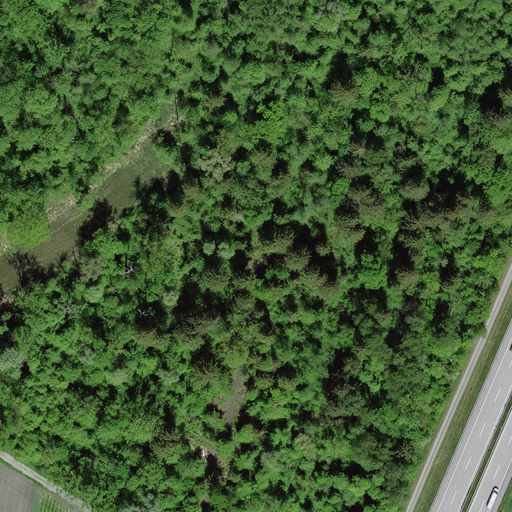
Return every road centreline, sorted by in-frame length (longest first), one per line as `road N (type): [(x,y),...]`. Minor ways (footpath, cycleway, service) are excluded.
road 1 (track): [(511,269),(409,511)]
road 2 (motorway): [(511,361),(448,511)]
